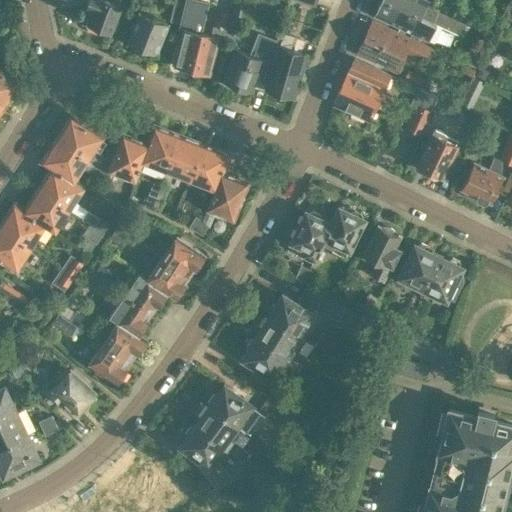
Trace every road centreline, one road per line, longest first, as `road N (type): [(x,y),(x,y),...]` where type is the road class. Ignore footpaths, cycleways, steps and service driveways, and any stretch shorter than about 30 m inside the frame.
road 1 (residential): [(0,507),(93,451),(145,400),(296,151)]
road 2 (residential): [(296,151),(64,60)]
road 3 (residential): [(511,249),(296,151)]
road 4 (residential): [(296,151),(350,0)]
road 5 (residential): [(0,165),(64,60)]
